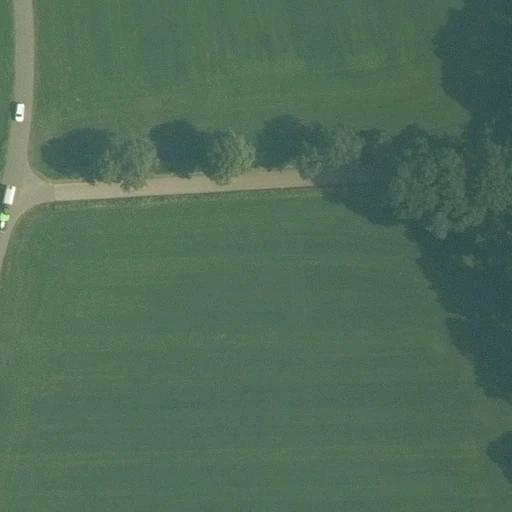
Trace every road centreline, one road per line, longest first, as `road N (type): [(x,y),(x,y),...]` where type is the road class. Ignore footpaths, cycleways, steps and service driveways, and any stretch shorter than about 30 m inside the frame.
road 1 (unclassified): [(11,196),(511,169)]
road 2 (unclassified): [(11,196),(26,68),(22,0)]
